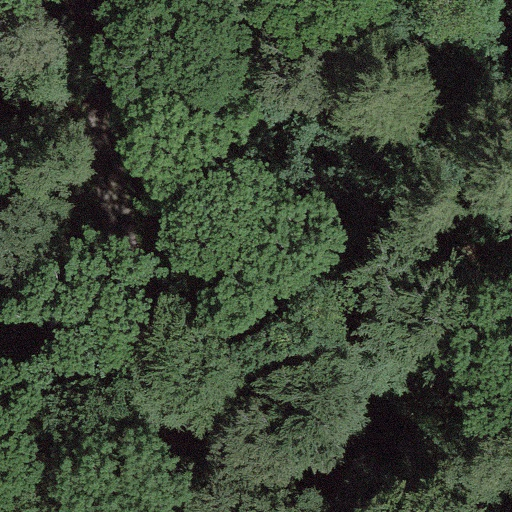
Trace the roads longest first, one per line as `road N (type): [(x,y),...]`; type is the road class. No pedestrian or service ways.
road 1 (track): [(45,0),(159,511)]
road 2 (track): [(162,0),(79,170)]
